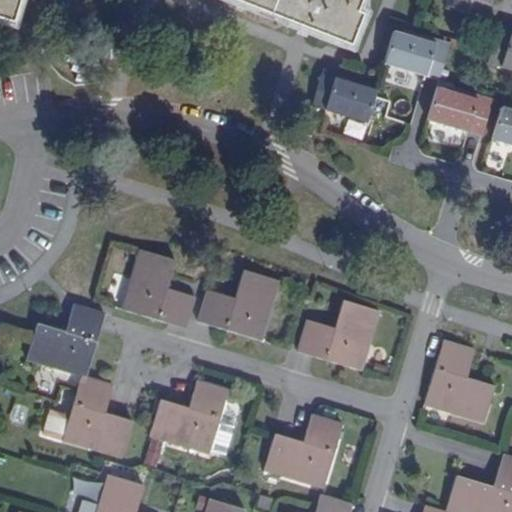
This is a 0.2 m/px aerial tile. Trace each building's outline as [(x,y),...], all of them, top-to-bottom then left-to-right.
[(0,0),(0,11),(15,16),(19,0),(0,0)] [(237,0),(345,42),(361,0),(237,0)] [(488,0),(452,0),(451,8),(483,17),(488,0)] [(448,48),(394,31),(384,64),(439,81),(448,48)] [(511,36),(496,32),(487,64),(511,71),(511,36)] [(377,90),(321,74),(311,107),(367,123),(377,90)] [(481,137),(490,104),(436,87),(426,120),(481,137)] [(511,109),(501,107),(491,140),(511,145),(511,109)] [(164,295),(166,289),(174,261),(138,250),(120,310),(185,330),(194,297),(178,293),(176,299),(164,295)] [(219,302),(221,295),(206,291),(196,323),(261,342),(279,282),(242,271),(233,299),(231,305),(219,302)] [(178,293),(166,289),(164,295),(176,299),(178,293)] [(233,299),(221,295),(219,302),(231,305),(233,299)] [(333,329),(322,325),(306,320),(296,353),(360,372),(378,312),(341,301),(333,329)] [(101,400),(107,402),(112,386),(84,377),(104,314),(73,305),(68,320),(75,322),(71,335),(64,333),(36,325),(25,361),(80,377),(68,417),(49,412),(42,435),(61,441),(121,459),(131,422),(104,414),(97,412),(101,400)] [(75,322),(68,320),(64,333),(71,335),(75,322)] [(463,365),(469,367),(474,351),(442,341),(422,406),(482,424),(493,388),(465,379),(459,377),(463,365)] [(465,379),(469,367),(463,365),(459,377),(465,379)] [(191,396),(188,409),(160,401),(149,438),(208,455),(218,421),(228,390),(196,380),(191,396)] [(104,414),(107,402),(101,400),(97,412),(104,414)] [(308,445),(302,443),(272,435),(262,472),(323,489),(342,424),(310,414),(305,430),(311,432),(308,445)] [(218,421),(208,455),(224,460),(234,425),(218,421)] [(305,430),(302,443),(308,445),(311,432),(305,430)] [(511,511),(511,457),(501,455),(496,471),(491,488),(455,477),(445,511),(423,505),(420,511),(511,511)] [(134,511),(142,486),(107,475),(95,511),(134,511)] [(321,511),(348,511),(351,504),(319,494),(315,510),(321,511)] [(242,511),(244,510),(207,499),(202,511),(242,511)]
